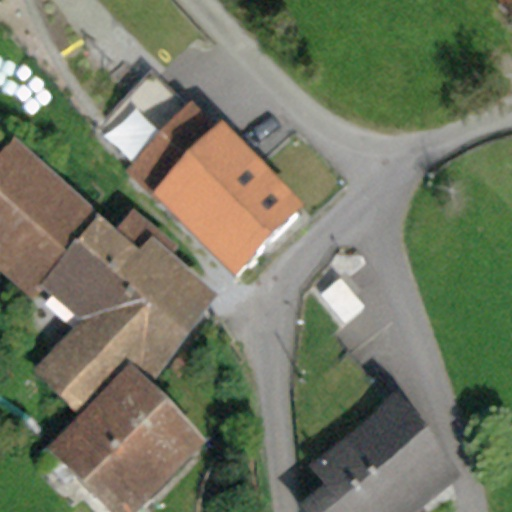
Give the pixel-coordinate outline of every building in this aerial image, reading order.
[(150,42),(76,102),(154,197),(228,136),(150,42)] [(110,223),(0,136),(0,261),(49,300),(110,223)] [(257,143),(177,213),(244,289),(324,219),(257,143)] [(235,312),(126,220),(61,297),(88,321),(43,375),(97,421),(156,351),(183,374),(235,312)] [(147,511),(217,444),(151,377),(66,460),(117,511),(147,511)] [(422,413),(300,492),(312,511),(444,511),(474,493),(422,413)]
